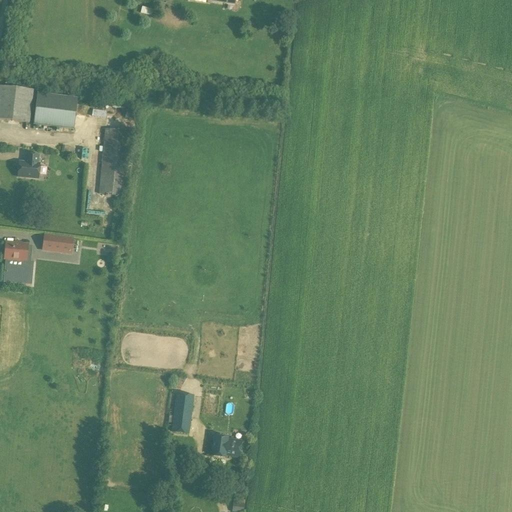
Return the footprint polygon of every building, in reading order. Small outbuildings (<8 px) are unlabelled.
[(208,0),(208,1),(224,3),(223,10),(234,11),(235,0),(208,0)] [(0,120),(29,124),(33,91),(0,86),(0,120)] [(74,130),(77,99),(37,95),(33,125),(74,130)] [(124,198),(130,132),(105,129),(98,195),(124,198)] [(38,164),(38,156),(26,155),(25,163),(19,162),(18,176),(38,178),(39,164),(38,164)] [(44,235),(41,252),(71,256),(73,238),(46,235),(44,235)] [(26,261),(27,245),(6,243),(4,259),(26,261)] [(188,434),(193,396),(177,394),(172,432),(188,434)] [(239,458),(241,442),(227,440),(227,438),(214,437),(211,457),(224,458),(225,456),(239,458)] [(242,511),(243,504),(232,503),(231,511),(242,511)]
